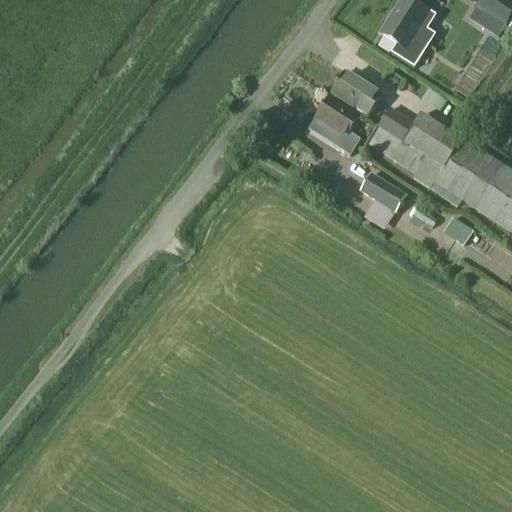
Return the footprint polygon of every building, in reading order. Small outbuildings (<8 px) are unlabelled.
[(505,27),(511,16),(511,7),(499,0),(484,0),(478,10),(505,27)] [(407,2),(381,38),(395,48),(389,56),(411,73),(428,51),(419,44),(435,23),(407,2)] [(345,76),(332,97),(368,119),(381,98),(345,76)] [(446,104),(428,91),(421,102),(438,114),(446,104)] [(329,101),(309,133),(350,159),(360,143),(348,135),(358,119),(329,101)] [(511,174),(421,117),(414,127),(389,111),(377,130),(379,131),(368,148),(415,178),(413,181),(430,192),(433,187),(511,236),(511,174)] [(407,199),(371,177),(360,195),(395,217),(407,199)] [(473,235),(453,222),(443,236),(463,250),(473,235)]
